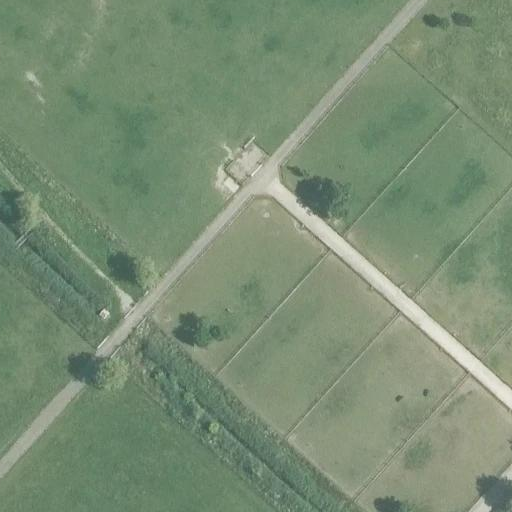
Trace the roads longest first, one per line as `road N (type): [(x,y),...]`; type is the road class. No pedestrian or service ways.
road 1 (track): [(0,469),(263,173),(511,398)]
road 2 (track): [(263,173),(418,0)]
